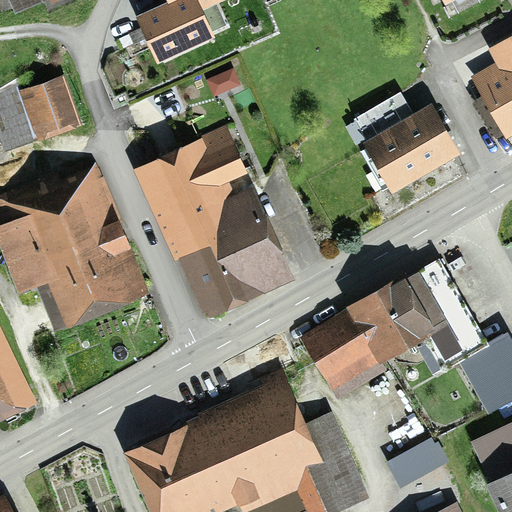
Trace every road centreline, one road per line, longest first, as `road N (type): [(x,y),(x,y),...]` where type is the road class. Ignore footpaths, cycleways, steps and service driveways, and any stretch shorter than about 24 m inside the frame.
road 1 (tertiary): [(200,356),(468,203)]
road 2 (residential): [(200,356),(89,72)]
road 3 (tertiary): [(0,467),(200,356)]
